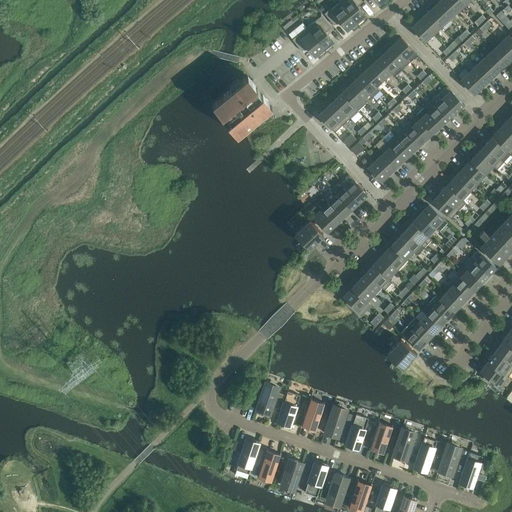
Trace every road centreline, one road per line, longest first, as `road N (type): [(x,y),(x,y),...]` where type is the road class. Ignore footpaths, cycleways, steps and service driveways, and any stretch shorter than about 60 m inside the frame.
road 1 (residential): [(439,488),(217,410),(206,392),(262,335)]
road 2 (residential): [(391,205),(286,97),(407,0)]
road 3 (residential): [(391,205),(262,335)]
road 4 (residential): [(481,112),(391,205)]
